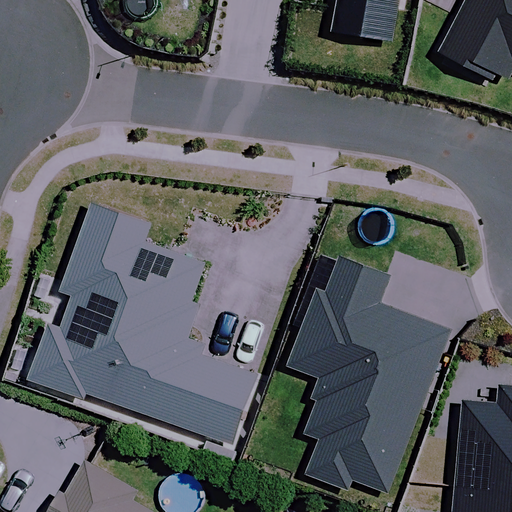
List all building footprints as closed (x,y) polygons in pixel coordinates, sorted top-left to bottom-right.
[(346,0),(343,22),(399,31),(403,0),(346,0)] [(511,0),(471,0),(448,45),(511,77),(511,75),(511,0)] [(56,319),(38,372),(91,390),(93,385),(240,435),(262,369),(206,350),(210,338),(193,332),(204,298),(198,296),(211,256),(152,236),(158,218),(98,198),(69,283),(82,288),(70,324),(56,319)] [(357,473),(393,487),(455,324),(384,298),(395,269),(345,250),(331,287),(324,284),(295,360),(327,372),(319,392),(324,394),(312,425),(327,431),(314,466),(354,481),(357,473)] [(463,476),(511,480),(511,379),(506,379),(504,398),(470,395),(463,476)] [(141,498),(88,466),(60,511),(142,511),(135,508),(141,498)] [(511,511),(511,480),(463,476),(459,511),(511,511)]
